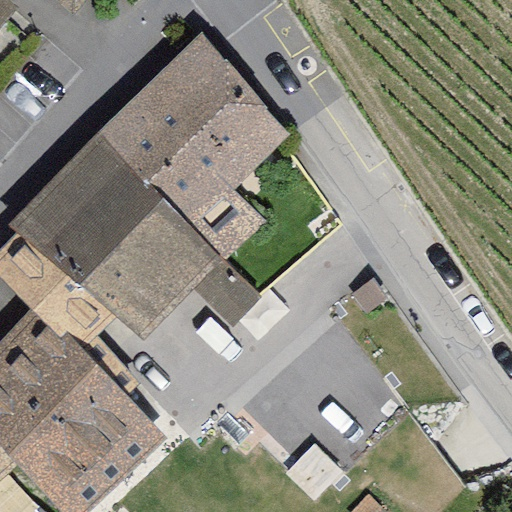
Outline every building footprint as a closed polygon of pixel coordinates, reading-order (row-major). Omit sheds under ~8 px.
[(0,0),(0,27),(16,3),(12,0),(0,0)] [(82,0),(60,0),(72,11),(82,0)] [(291,132),(194,38),(106,133),(202,223),(291,132)] [(234,253),(202,223),(106,133),(25,223),(123,311),(152,339),(234,253)] [(123,311),(25,223),(0,250),(0,269),(38,302),(88,349),(123,311)] [(84,511),(167,424),(88,349),(38,302),(0,341),(0,444),(18,461),(75,511),(84,511)] [(0,480),(18,461),(0,444),(0,480)]
